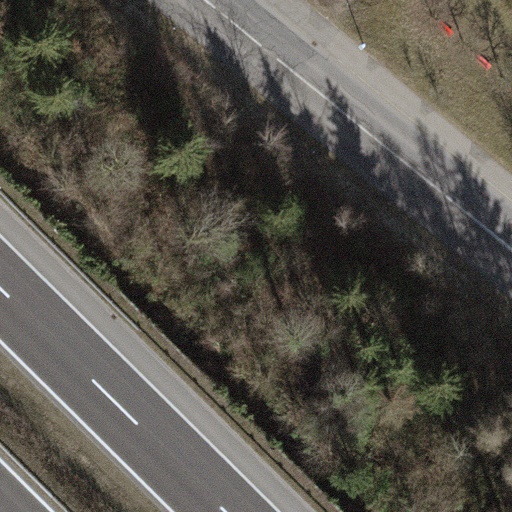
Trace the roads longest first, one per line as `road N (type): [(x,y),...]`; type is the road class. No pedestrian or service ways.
road 1 (tertiary): [(511,246),(202,0)]
road 2 (motorway): [(228,511),(0,285)]
